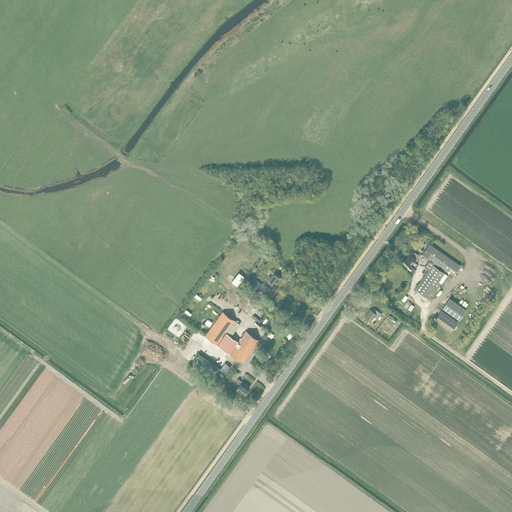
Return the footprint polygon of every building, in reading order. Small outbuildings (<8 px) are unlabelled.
[(421,254),(428,260),(424,266),(429,269),(415,288),(417,290),(428,297),(430,299),(448,274),(452,277),(460,266),(429,244),(421,254)] [(410,254),(404,262),(415,270),(417,267),(416,267),(417,264),(414,262),(418,255),(416,253),(415,254),(414,253),(412,255),(410,254)] [(237,286),(244,277),(239,272),(231,281),(237,286)] [(269,275),(266,280),(274,286),(280,278),(273,274),(271,277),(269,275)] [(255,279),(250,285),(257,291),(262,284),(255,279)] [(417,290),(415,294),(425,301),(428,297),(417,290)] [(450,297),(442,308),(459,320),(466,309),(450,297)] [(370,309),(364,317),(370,321),(374,316),(377,319),(381,313),(375,309),(373,312),(370,309)] [(441,310),(434,321),(451,332),(458,322),(441,310)] [(223,311),(205,336),(217,345),(226,333),(235,320),(223,311)] [(226,333),(217,345),(230,354),(243,363),(259,340),(246,331),(238,341),(226,333)] [(220,369),(219,367),(199,353),(192,361),(213,376),(215,377),(220,369),(226,373),(231,367),(225,363),(220,369)] [(240,384),(236,390),(243,395),(249,388),(242,382),(242,381),(238,378),(236,381),(240,384)]
